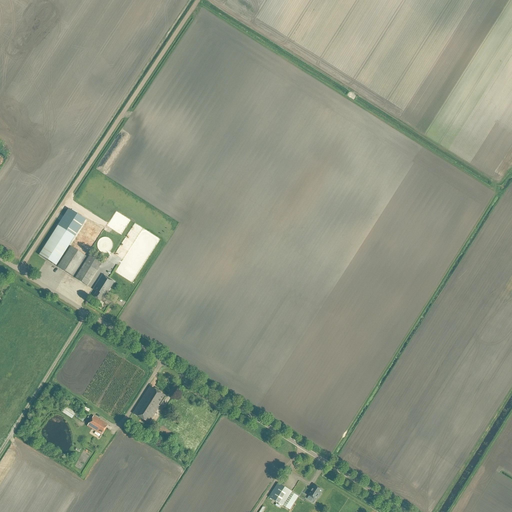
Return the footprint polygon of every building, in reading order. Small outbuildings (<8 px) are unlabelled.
[(56,266),(64,253),(85,219),(68,209),(39,255),(56,266)] [(73,277),(86,257),(71,247),(57,267),(73,277)] [(87,286),(101,264),(89,256),(75,278),(87,286)] [(109,293),(116,283),(103,275),(94,290),(96,292),(93,296),(100,301),(103,296),(104,297),(107,292),(109,293)] [(149,423),(165,397),(149,387),(133,413),(149,423)] [(72,419),(75,413),(64,406),(61,412),(72,419)] [(77,416),(83,420),(86,417),(79,412),(77,416)] [(101,435),(106,427),(100,423),(101,421),(94,416),(87,426),(101,435)] [(289,510),(298,497),(277,485),(269,497),(289,510)] [(320,494),(323,490),(314,485),(308,496),(316,501),(318,498),(321,495),(320,494)]
